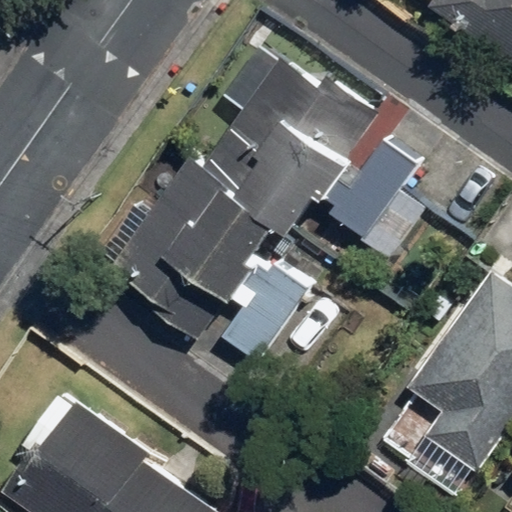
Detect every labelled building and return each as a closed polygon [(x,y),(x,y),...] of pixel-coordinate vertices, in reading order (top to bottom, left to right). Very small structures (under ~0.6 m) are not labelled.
[(511,0),(453,0),(511,43),(511,0)] [(212,140),(321,223),(400,119),(284,31),(249,78),(236,68),(192,125),(212,140)] [(432,160),(398,134),(344,206),(405,252),(441,205),(413,184),(432,160)] [(321,223),(212,140),(159,210),(144,199),(107,248),(266,368),(329,286),(294,259),(321,223)] [(511,264),(507,262),(426,382),(455,402),(440,424),(497,463),(511,440),(511,264)] [(19,486),(31,495),(55,511),(248,511),(75,386),(36,440),(47,449),(19,486)]
